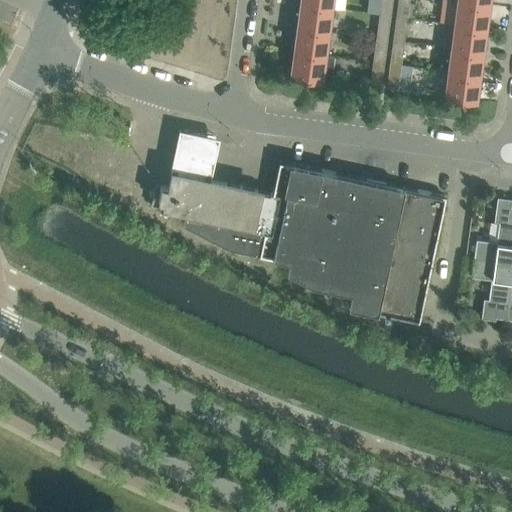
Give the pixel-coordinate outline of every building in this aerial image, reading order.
[(390,14),(392,0),(380,0),(379,12),(390,14)] [(407,16),(408,0),(397,0),(396,15),(407,16)] [(486,27),(489,3),(467,0),(457,0),(454,23),(486,27)] [(329,30),(332,6),(300,2),(297,26),(329,30)] [(387,38),(390,14),(379,12),(376,37),(387,38)] [(404,40),(407,16),(396,15),(393,39),(404,40)] [(483,51),(486,27),(454,23),(451,47),(483,51)] [(326,54),(329,30),(297,26),(294,50),(326,54)] [(384,62),(387,38),(376,37),(373,60),(384,62)] [(400,64),(404,40),(393,39),(389,63),(400,64)] [(480,75),(483,51),(451,47),(448,70),(480,75)] [(322,78),(326,54),(294,50),(290,74),(322,78)] [(381,86),(384,62),(373,60),(369,85),(381,86)] [(397,88),(400,64),(389,63),(386,87),(397,88)] [(476,99),(480,75),(448,70),(445,94),(476,99)] [(217,141),(177,133),(170,168),(210,176),(217,141)] [(445,195),(340,173),(279,160),(272,191),(178,172),(170,210),(185,213),(183,223),(228,246),(273,256),(289,260),(287,270),(311,283),(351,291),(348,305),(419,320),(445,195)] [(511,261),(511,204),(510,204),(508,221),(499,220),(496,241),(475,238),(473,257),(511,261)] [(506,318),(511,273),(511,261),(473,257),(470,275),(491,278),(488,299),(497,300),(495,316),(506,318)]
